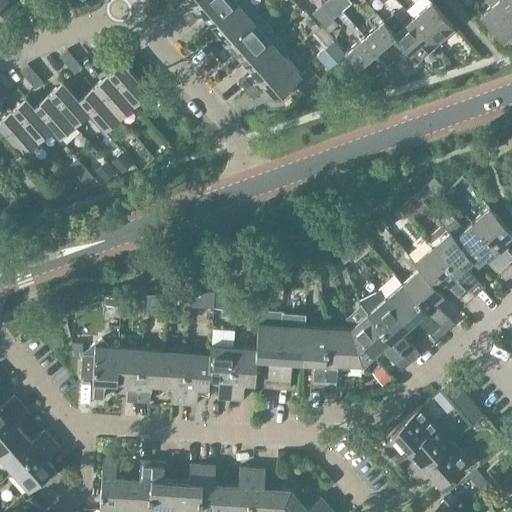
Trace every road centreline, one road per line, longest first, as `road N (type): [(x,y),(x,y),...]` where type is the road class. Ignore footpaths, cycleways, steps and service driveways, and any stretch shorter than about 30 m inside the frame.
road 1 (residential): [(0,336),(67,415),(88,425),(294,431)]
road 2 (tertiary): [(0,279),(267,178)]
road 3 (tertiary): [(267,178),(511,91)]
road 4 (residential): [(294,431),(346,431),(495,314)]
road 5 (residential): [(267,178),(118,7)]
road 6 (residential): [(118,7),(0,58)]
